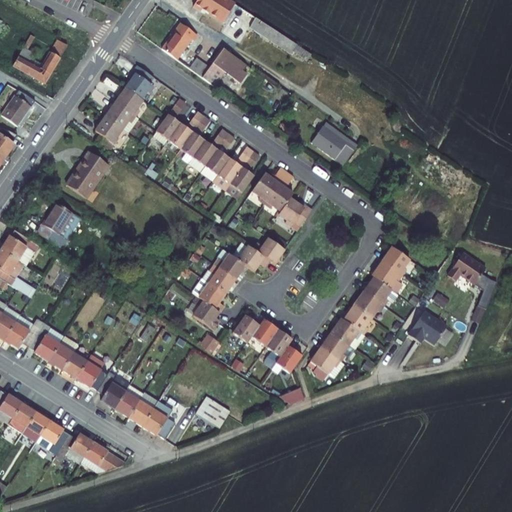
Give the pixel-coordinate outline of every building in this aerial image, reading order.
[(241,6),(232,0),(202,0),(194,11),(224,32),(241,6)] [(303,49),(262,20),(255,30),(297,58),(299,55),(303,49)] [(177,26),(163,45),(161,48),(179,61),(195,39),(177,26)] [(47,56),(58,62),(62,54),(52,48),(47,56)] [(238,57),(226,49),(213,68),(200,58),(191,71),(215,88),(226,73),(238,57)] [(303,49),(299,55),(312,65),(317,59),(303,49)] [(33,63),(21,56),(12,71),(43,88),(58,62),(47,56),(38,73),(30,68),(33,63)] [(244,73),(249,66),(238,57),(226,73),(242,85),(248,76),(244,73)] [(149,85),(154,79),(138,68),(128,80),(132,83),(127,90),(142,101),(152,88),(149,85)] [(135,117),(146,103),(142,101),(127,90),(117,104),(135,117)] [(34,103),(18,92),(1,116),(17,127),(34,103)] [(182,103),(170,120),(159,135),(154,142),(165,150),(183,125),(177,121),(188,107),(182,103)] [(106,118),(125,132),(133,138),(144,123),(135,117),(117,104),(106,118)] [(189,130),(183,125),(165,150),(177,159),(195,134),(205,120),(199,115),(189,130)] [(101,136),(113,145),(115,146),(125,132),(106,118),(96,132),(101,136)] [(191,168),(208,144),(201,139),(212,124),(205,120),(195,134),(177,159),(191,168)] [(325,125),(322,129),(347,147),(349,144),(325,125)] [(1,129),(0,129),(0,155),(5,159),(14,147),(12,145),(17,138),(1,129)] [(310,144),(342,169),(357,150),(349,144),(347,147),(322,129),(310,144)] [(214,148),(208,144),(191,168),(202,176),(220,152),(222,149),(230,138),(224,134),(214,148)] [(101,136),(96,143),(108,152),(113,145),(101,136)] [(235,142),(230,138),(222,149),(227,152),(235,142)] [(226,194),(244,170),(246,166),(254,156),(249,151),(238,166),(232,161),(214,185),(226,194)] [(214,185),(232,161),(225,156),(220,152),(202,176),(214,185)] [(93,191),(108,170),(85,154),(75,168),(78,171),(66,188),(83,200),(90,190),(93,191)] [(254,156),(246,166),(252,171),(260,160),(254,156)] [(150,172),(139,163),(134,171),(145,179),(150,172)] [(226,194),(237,202),(255,178),(249,174),(244,170),(226,194)] [(265,204),(286,176),(279,171),(271,182),(265,177),(252,195),(259,200),(258,202),(264,206),(265,204)] [(288,202),(292,197),(284,191),(292,180),(286,176),(265,204),(264,206),(270,211),(271,208),(279,214),(288,202)] [(293,225),(297,228),(309,212),(298,204),(296,207),(288,202),(279,214),(276,218),(290,228),(293,225)] [(80,224),(56,208),(37,235),(58,249),(62,242),(66,245),(80,224)] [(38,246),(30,241),(14,230),(0,250),(0,251),(16,262),(25,248),(33,254),(38,246)] [(251,246),(247,252),(263,264),(268,268),(280,252),(263,239),(256,249),(251,246)] [(62,242),(58,249),(63,253),(67,246),(66,245),(62,242)] [(25,248),(16,262),(22,266),(24,267),(33,254),(25,248)] [(231,262),(239,268),(248,275),(254,267),(259,270),(263,264),(247,252),(241,248),(239,252),(231,262)] [(384,248),(374,262),(394,278),(399,271),(395,268),(401,261),(384,248)] [(231,262),(239,252),(234,249),(227,258),(231,262)] [(0,251),(0,280),(1,282),(15,291),(28,300),(33,292),(13,279),(22,266),(0,251)] [(213,259),(207,267),(228,283),(239,268),(231,262),(227,258),(224,256),(219,263),(213,259)] [(485,272),(460,256),(446,278),(455,284),(459,277),(474,288),(485,272)] [(363,276),(365,278),(386,293),(396,279),(394,278),(374,262),(363,276)] [(207,279),(202,287),(217,298),(228,283),(207,267),(201,275),(207,279)] [(365,278),(355,292),(377,308),(381,302),(387,307),(393,299),(386,293),(365,278)] [(192,301),(212,316),(218,307),(213,304),(217,298),(202,287),(192,301)] [(372,315),(377,308),(355,292),(344,307),(362,320),(368,312),(372,315)] [(208,337),(216,327),(208,321),(212,316),(192,301),(191,300),(186,306),(198,314),(191,324),(208,337)] [(420,302),(402,337),(410,341),(443,359),(446,358),(463,324),(420,302)] [(344,307),(333,321),(354,337),(359,331),(356,329),(362,320),(344,307)] [(11,325),(0,317),(0,339),(1,340),(11,325)] [(245,339),(254,326),(248,321),(246,324),(241,320),(228,338),(240,346),(245,339)] [(354,337),(333,321),(331,320),(321,334),(344,351),(354,337)] [(257,348),(271,329),(263,323),(261,326),(257,323),(254,326),(245,339),(257,348)] [(24,333),(11,325),(1,340),(14,349),(17,345),(23,349),(34,331),(28,327),(24,333)] [(272,359),(282,346),(284,342),(278,338),(280,335),(271,329),(257,348),(272,359)] [(34,331),(23,349),(43,362),(55,345),(34,331)] [(344,351),(321,334),(314,343),(310,350),(331,365),(333,366),(344,351)] [(410,341),(402,337),(397,334),(387,355),(400,361),(410,341)] [(204,340),(196,351),(204,357),(212,346),(204,340)] [(68,354),(55,345),(43,362),(56,371),(68,354)] [(279,375),(283,370),(292,357),(288,354),(290,351),(282,346),(272,359),(262,373),(268,377),(273,371),(279,375)] [(331,365),(310,350),(299,363),(306,368),(303,371),(302,373),(312,380),(316,375),(323,381),(329,373),(327,371),(331,365)] [(82,363),(68,354),(56,371),(71,381),(82,363)] [(102,377),(82,363),(71,381),(91,394),(102,377)] [(306,368),(299,363),(297,366),(303,371),(306,368)] [(102,377),(91,394),(97,398),(95,402),(108,411),(119,395),(107,387),(110,382),(102,377)] [(132,403),(138,395),(125,387),(119,395),(132,403)] [(291,393),(269,400),(282,409),(295,405),(291,393)] [(0,424),(1,425),(15,404),(0,394),(0,424)] [(132,403),(119,395),(108,411),(121,420),(132,403)] [(132,403),(121,420),(135,429),(146,412),(151,404),(138,395),(132,403)] [(221,415),(197,400),(178,429),(189,437),(197,426),(209,434),(221,415)] [(20,428),(29,413),(15,404),(1,425),(15,434),(20,428)] [(146,412),(135,429),(156,443),(165,429),(157,424),(159,420),(146,412)] [(43,422),(29,413),(20,428),(15,434),(29,443),(33,436),(43,422)] [(49,456),(62,435),(43,422),(33,436),(29,443),(49,456)] [(70,440),(62,435),(49,456),(42,467),(49,472),(58,459),(70,467),(71,465),(85,444),(73,436),(70,440)] [(114,464),(85,444),(71,465),(89,477),(111,469),(114,464)]
